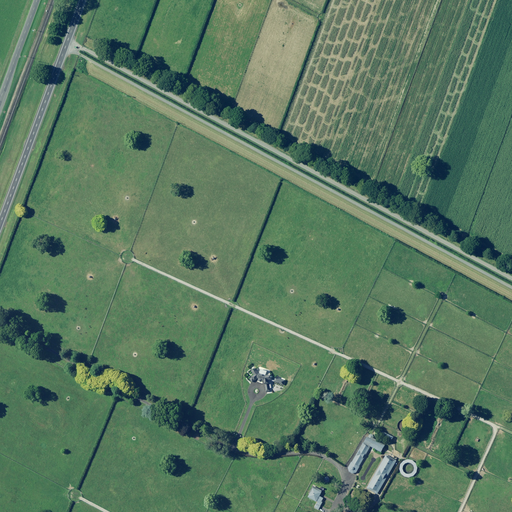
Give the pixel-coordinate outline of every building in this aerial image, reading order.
[(245,375),(248,379),(247,380),(251,384),(253,379),(265,385),(266,391),(272,390),(271,383),(275,383),(282,385),(282,384),(284,385),(286,381),(276,377),(275,380),(272,379),(273,376),(270,374),(270,371),(259,367),(258,369),(255,368),(254,367),(245,375)] [(410,428),(411,426),(410,424),(409,422),(408,421),(406,420),(404,420),(402,420),(401,421),(399,422),(398,424),(398,426),(398,428),(399,430),(400,431),(402,432),(404,433),(406,432),(408,431),(409,430),(410,428)] [(394,437),(380,430),(379,433),(377,432),(376,435),(391,442),(394,437)] [(375,441),(367,437),(364,443),(381,452),(385,445),(376,440),(375,441)] [(370,447),(363,443),(349,469),(349,472),(353,474),(356,473),(370,447)] [(386,455),(367,488),(377,494),(397,461),(386,455)] [(416,474),(418,472),(418,469),(418,466),(417,463),(415,461),(412,460),(409,459),(407,460),(404,461),(402,463),(401,465),(400,468),(400,471),(402,473),(403,475),(406,477),(409,477),(411,477),(414,476),(416,474)] [(324,491),(314,485),(307,496),(318,502),(317,504),(321,506),(323,502),(322,502),(324,498),(321,497),(324,491)]
